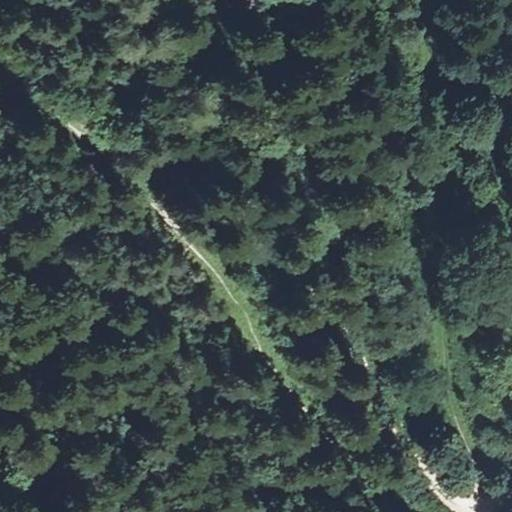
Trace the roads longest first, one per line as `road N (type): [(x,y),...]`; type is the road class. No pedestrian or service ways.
road 1 (track): [(0,66),(87,138),(178,232),(330,439),(382,487),(437,511)]
road 2 (track): [(234,0),(343,317),(438,491),(465,505)]
road 3 (track): [(465,505),(414,0)]
